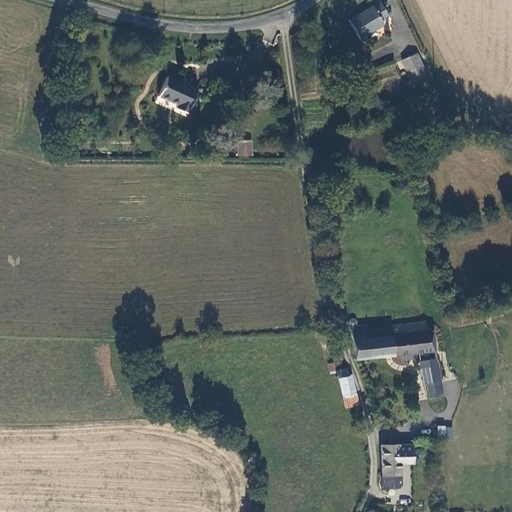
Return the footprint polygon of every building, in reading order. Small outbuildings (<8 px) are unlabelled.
[(388,14),(380,2),(350,21),(361,38),(384,24),(380,18),(388,14)] [(402,58),(412,77),(426,70),(416,52),(402,58)] [(178,105),(177,108),(188,113),(199,89),(168,75),(159,96),(178,105)] [(237,156),(252,156),(253,141),(238,140),(237,156)] [(420,322),(365,328),(364,325),(356,326),(356,321),(351,319),(347,322),(348,328),(354,358),(433,351),(430,330),(422,331),(420,322)] [(418,360),(420,383),(423,383),(437,381),(434,358),(418,360)] [(344,364),(334,366),(335,370),(341,394),(351,391),(353,391),(350,371),(346,372),(344,364)] [(437,381),(423,383),(425,397),(439,395),(437,381)] [(344,405),(354,404),(351,391),(341,394),(344,405)] [(452,439),(453,427),(438,426),(436,438),(452,439)] [(382,474),(382,487),(397,486),(399,483),(399,462),(410,462),(409,441),(380,444),(382,474)]
